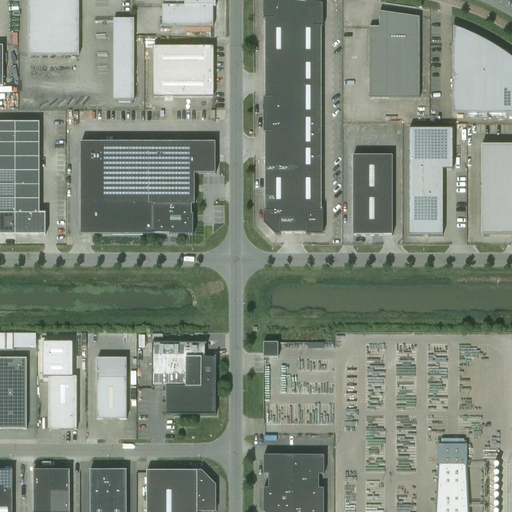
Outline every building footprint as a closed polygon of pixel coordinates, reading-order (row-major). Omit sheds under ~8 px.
[(28,0),(28,56),(79,56),(79,0),(28,0)] [(216,7),(215,0),(164,0),(165,6),(162,6),(162,27),(213,27),(213,7),(216,7)] [(311,235),(323,235),(323,212),(321,212),(321,28),(323,28),(323,5),(306,2),(306,4),(280,0),(263,0),(263,20),(265,20),(265,110),(263,110),(263,122),(265,122),(264,212),(263,212),(262,223),(275,235),(280,235),(280,234),(306,234),(306,235),(311,235)] [(420,98),(420,18),(379,12),(379,28),(369,28),(369,98),(420,98)] [(115,99),(135,99),(134,18),(114,18),(115,99)] [(452,45),(452,113),(511,113),(511,58),(508,55),(495,47),(485,41),(474,36),(463,31),(456,28),(453,37),(452,37),(452,45)] [(153,97),(213,98),(213,48),(154,48),(153,97)] [(40,123),(15,123),(0,123),(0,235),(46,235),(46,214),(40,214),(39,144),(40,123)] [(453,130),(409,130),(409,236),(443,236),(443,170),(453,170),(453,130)] [(191,215),(191,205),(194,205),(194,174),(215,174),(215,143),(81,143),(81,235),(193,235),(193,215),(191,215)] [(511,145),(481,146),(481,236),(511,235),(511,145)] [(392,157),(353,157),(353,236),(383,236),(383,222),(392,222),(392,236),(392,157)] [(14,333),(14,349),(62,349),(62,334),(14,333)] [(165,416),(175,416),(216,416),(216,357),(214,357),(214,359),(205,359),(205,346),(207,346),(207,344),(152,343),(152,389),(154,389),(154,388),(166,388),(166,414),(165,414),(165,416)] [(263,343),(263,358),(278,358),(278,343),(263,343)] [(0,429),(27,430),(27,359),(0,358),(0,429)] [(127,359),(97,359),(97,379),(127,379),(127,359)] [(77,430),(77,428),(77,378),(49,378),(49,430),(77,430)] [(127,379),(97,379),(97,420),(127,420),(127,379)] [(268,475),(268,489),(263,489),(263,511),(323,511),(324,489),(319,489),(319,475),(324,475),(324,457),(309,456),(294,456),(264,456),(263,475),(268,475)] [(464,511),(464,465),(440,465),(439,511),(464,511)] [(10,472),(0,471),(0,511),(12,511),(12,472),(13,472),(13,471),(10,471),(10,472)] [(68,472),(54,472),(36,472),(36,471),(33,471),(33,472),(33,511),(69,511),(70,472),(70,471),(68,471),(68,472)] [(127,471),(124,471),(124,472),(118,472),(118,471),(99,471),(99,472),(92,472),(92,471),(90,471),(90,472),(90,511),(126,511),(127,472),(127,471)] [(201,471),(147,471),(146,511),(215,511),(216,486),(210,486),(210,480),(201,471)]
